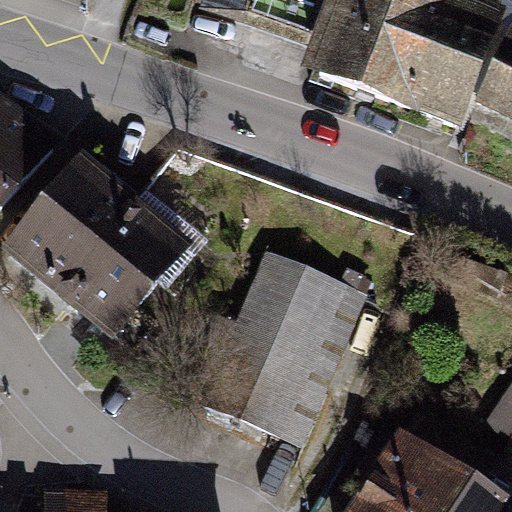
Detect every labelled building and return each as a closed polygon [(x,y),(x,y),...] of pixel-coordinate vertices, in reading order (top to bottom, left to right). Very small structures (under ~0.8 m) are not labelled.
[(482,115),(511,129),(511,24),(452,0),(211,0),(206,12),(324,38),(307,83),(469,142),(482,115)] [(0,225),(57,157),(0,109),(0,225)] [(86,161),(7,259),(118,348),(197,251),(86,161)] [(269,261),(200,415),(299,459),(368,305),(269,261)] [(511,421),(511,375),(510,374),(477,427),(499,442),(511,421)] [(456,511),(477,479),(415,440),(368,511),(456,511)] [(511,511),(511,501),(478,480),(458,511),(511,511)]
